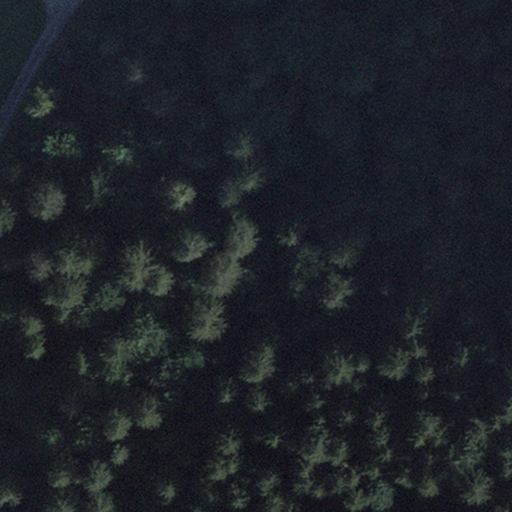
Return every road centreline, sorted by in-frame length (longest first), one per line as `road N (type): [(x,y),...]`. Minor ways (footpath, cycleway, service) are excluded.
road 1 (track): [(511,74),(294,351),(159,432),(99,511)]
road 2 (track): [(0,134),(72,0)]
